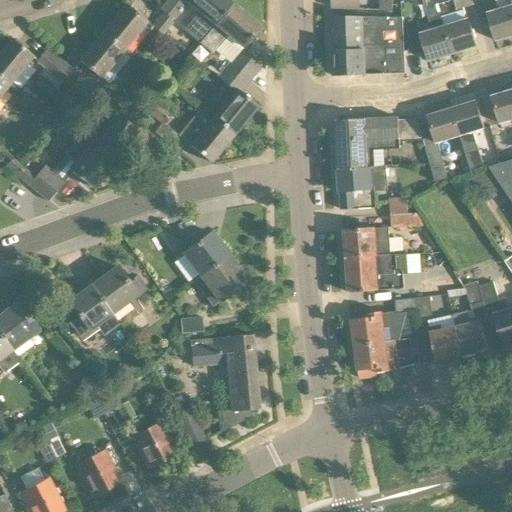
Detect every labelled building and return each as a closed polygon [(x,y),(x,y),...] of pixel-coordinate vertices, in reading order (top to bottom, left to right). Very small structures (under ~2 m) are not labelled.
[(169,0),(160,11),(163,13),(173,21),(188,3),(187,2),(188,0),(187,0),(169,0)] [(231,5),(225,0),(188,0),(187,2),(188,3),(199,12),(184,30),(199,43),(231,5)] [(357,0),(331,0),(331,9),(357,10),(357,0)] [(377,0),(378,11),(392,12),(392,0),(377,0)] [(471,0),(454,0),(458,11),(473,7),(471,0)] [(511,36),(511,9),(511,7),(509,0),(494,0),(498,11),(487,14),(495,42),(511,36)] [(103,34),(124,50),(147,22),(126,5),(103,34)] [(260,28),(231,5),(199,43),(213,54),(228,36),(243,48),(260,28)] [(440,13),(437,5),(427,8),(425,8),(427,17),(440,13)] [(152,26),(163,35),(174,22),(173,21),(163,13),(152,26)] [(453,55),(444,27),(440,13),(427,17),(432,31),(421,34),(421,28),(404,29),(405,54),(426,53),(429,62),(453,55)] [(406,74),(405,54),(404,29),(404,21),(332,17),(334,77),(406,74)] [(444,27),(453,55),(477,47),(469,20),(444,27)] [(124,50),(103,34),(80,63),(100,79),(124,50)] [(0,55),(0,76),(10,85),(33,57),(12,40),(0,55)] [(48,83),(64,63),(46,49),(37,63),(43,69),(39,75),(48,83)] [(240,52),(231,63),(251,80),(260,68),(240,52)] [(64,63),(48,83),(55,90),(73,70),(64,63)] [(215,118),(235,134),(257,107),(240,93),(251,80),(231,63),(218,78),(236,92),(215,118)] [(0,96),(10,85),(0,76),(0,96)] [(511,121),(511,90),(491,97),(499,125),(511,121)] [(451,109),(460,137),(471,173),(483,169),(472,133),(484,129),(476,102),(451,109)] [(167,116),(152,104),(146,111),(160,124),(167,116)] [(235,134),(215,118),(202,107),(178,137),(163,124),(155,133),(178,152),(186,143),(210,163),(235,134)] [(428,117),(436,144),(460,137),(451,109),(428,117)] [(94,144),(114,160),(137,131),(118,115),(94,144)] [(338,172),(369,169),(368,152),(401,150),(400,143),(425,141),(418,119),(399,121),(399,119),(366,121),(366,120),(336,122),(338,172)] [(82,133),(64,155),(73,163),(68,169),(91,188),(114,160),(94,144),(82,133)] [(17,177),(23,169),(12,160),(6,168),(17,177)] [(511,201),(511,160),(489,167),(511,201)] [(443,162),(431,165),(436,182),(448,179),(443,162)] [(44,167),(35,179),(29,186),(38,194),(53,175),(44,167)] [(23,169),(17,177),(29,186),(35,179),(23,169)] [(369,169),(338,172),(342,211),(376,209),(376,191),(386,191),(386,169),(369,169)] [(53,175),(38,194),(48,202),(64,183),(53,175)] [(489,184),(481,190),(488,202),(497,196),(492,188),(489,184)] [(390,216),(417,214),(416,205),(405,206),(405,198),(388,199),(390,216)] [(417,214),(390,216),(391,229),(425,227),(417,214)] [(346,259),(391,256),(389,229),(344,232),(346,259)] [(200,277),(228,256),(211,234),(184,255),(200,277)] [(391,256),(346,259),(348,294),(405,289),(403,275),(408,274),(406,255),(396,255),(391,256)] [(447,265),(441,255),(431,261),(438,271),(447,265)] [(228,256),(200,277),(192,283),(212,308),(247,282),(228,256)] [(92,287),(112,314),(137,295),(141,301),(149,294),(137,278),(129,284),(117,268),(92,287)] [(489,318),(479,288),(477,282),(464,286),(465,290),(447,292),(449,298),(467,295),(475,319),(468,320),(466,313),(453,315),(456,328),(462,356),(488,350),(482,323),(492,321),(491,317),(489,318)] [(511,309),(508,311),(504,298),(498,299),(493,283),(479,288),(489,318),(491,317),(493,317),(503,347),(511,343),(511,309)] [(122,327),(112,314),(92,287),(69,303),(80,318),(70,325),(83,343),(100,331),(106,339),(122,327)] [(418,312),(418,318),(432,316),(430,298),(416,299),(418,312)] [(416,299),(394,301),(395,312),(395,313),(400,313),(417,311),(416,299)] [(0,317),(0,335),(12,351),(38,332),(18,305),(0,317)] [(369,319),(352,321),(355,347),(395,341),(400,341),(400,313),(395,313),(395,312),(382,314),(382,312),(369,314),(369,319)] [(182,334),(189,333),(202,332),(203,332),(202,318),(181,320),(182,334)] [(462,356),(456,328),(441,331),(440,327),(429,329),(436,362),(462,356)] [(12,351),(0,335),(0,373),(2,376),(19,364),(10,352),(12,351)] [(252,336),(203,340),(190,341),(193,368),(226,365),(231,412),(219,413),(220,434),(252,419),(251,410),(259,410),(252,336)] [(423,339),(410,341),(415,366),(428,363),(423,339)] [(395,341),(355,347),(358,372),(359,379),(371,377),(370,370),(377,369),(377,373),(399,370),(395,341)] [(93,396),(103,415),(112,410),(103,391),(93,396)] [(103,415),(93,396),(84,401),(93,420),(103,415)] [(205,440),(183,397),(169,404),(191,447),(205,440)] [(135,418),(129,405),(118,410),(124,423),(135,418)] [(59,439),(50,423),(41,427),(50,444),(57,440),(59,439)] [(149,469),(177,455),(160,424),(133,438),(149,469)] [(48,445),(55,458),(64,453),(57,440),(48,445)] [(55,458),(48,445),(38,450),(45,463),(55,458)] [(77,466),(93,497),(121,484),(105,452),(77,466)] [(63,511),(65,511),(49,481),(22,494),(30,511),(63,511)] [(0,511),(11,511),(3,496),(0,497),(0,511)]
